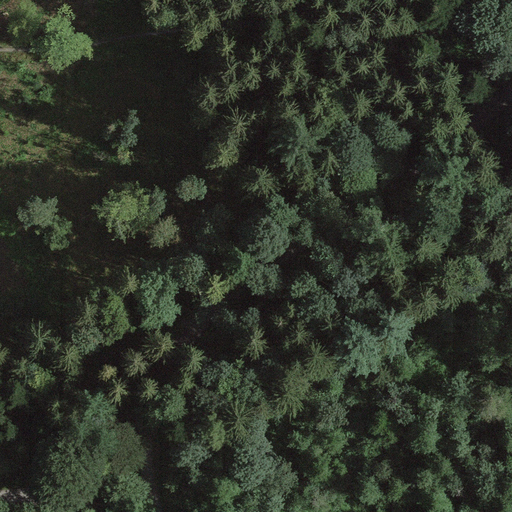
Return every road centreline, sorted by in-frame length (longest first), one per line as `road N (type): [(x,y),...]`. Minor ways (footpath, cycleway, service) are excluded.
road 1 (track): [(145,424),(170,363),(207,312),(511,89)]
road 2 (track): [(145,424),(116,457),(78,479),(0,497)]
